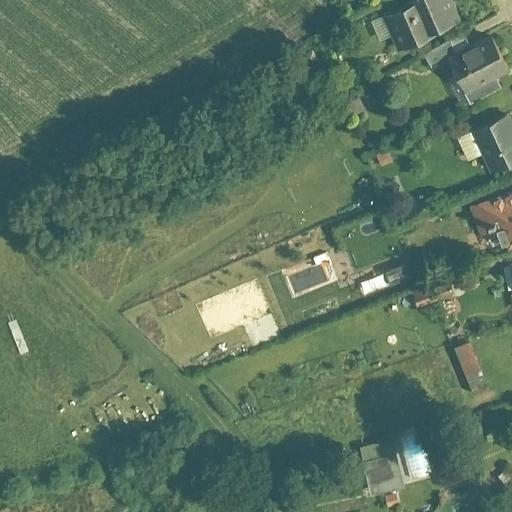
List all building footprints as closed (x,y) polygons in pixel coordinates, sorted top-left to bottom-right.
[(461,18),(453,0),(415,0),(384,13),(399,49),(431,36),(429,31),(461,18)] [(466,90),(511,69),(495,34),(456,52),(450,55),(466,90)] [(450,55),(456,52),(450,38),(424,50),(431,64),(450,55)] [(511,160),(511,115),(510,112),(473,130),(492,170),(511,160)] [(511,243),(511,188),(470,204),(481,233),(501,226),(508,244),(511,243)] [(452,345),(468,381),(483,375),(467,339),(452,345)] [(363,460),(372,495),(407,485),(397,451),(363,460)]
